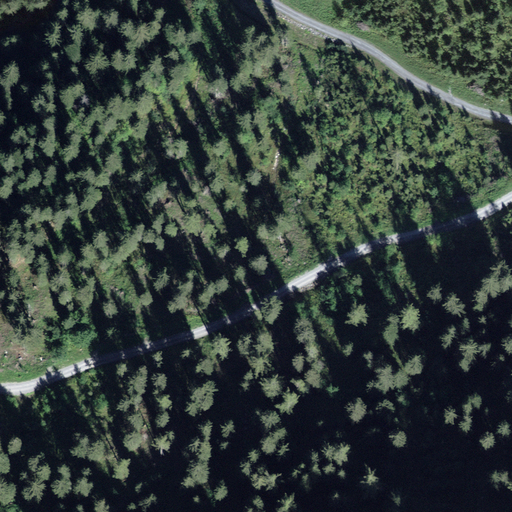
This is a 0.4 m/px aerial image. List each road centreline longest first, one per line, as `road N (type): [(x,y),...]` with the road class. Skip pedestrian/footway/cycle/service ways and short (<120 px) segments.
road 1 (track): [(511,197),(377,244),(211,328),(0,389)]
road 2 (track): [(269,0),(365,46),(440,95),(511,121)]
